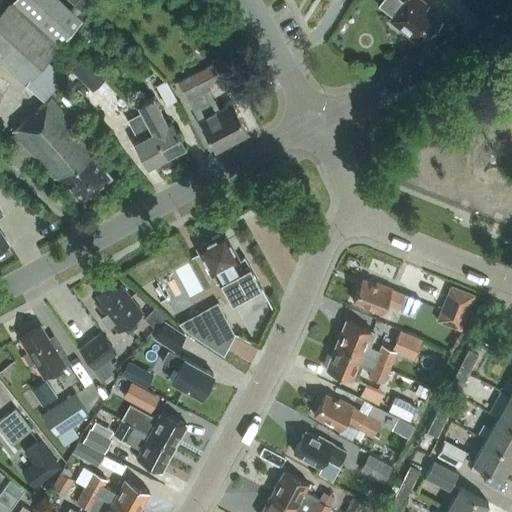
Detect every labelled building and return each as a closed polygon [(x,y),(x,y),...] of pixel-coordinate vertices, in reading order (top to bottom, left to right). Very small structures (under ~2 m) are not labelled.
[(81,18),(61,0),(10,0),(0,12),(0,60),(23,82),(24,81),(41,97),(63,73),(46,57),(81,18)] [(401,0),(380,0),(378,4),(392,16),(390,19),(408,34),(407,36),(413,40),(415,39),(417,41),(426,30),(431,34),(442,22),(426,9),(428,6),(421,0),(404,0),(403,1),(401,0)] [(121,37),(112,48),(123,59),(133,47),(121,37)] [(211,63),(178,81),(214,149),(215,148),(215,149),(247,132),(247,131),(232,101),(219,108),(206,85),(230,72),(221,55),(210,61),(211,63)] [(84,57),(72,69),(93,89),(104,78),(84,57)] [(167,104),(177,99),(166,79),(156,84),(167,104)] [(53,177),(56,174),(64,183),(65,182),(81,200),(110,175),(91,152),(95,148),(51,96),(12,129),(53,177)] [(138,104),(142,111),(166,155),(184,145),(171,121),(167,123),(152,96),(138,104)] [(139,139),(134,141),(148,165),(166,155),(142,111),(128,119),(139,139)] [(224,232),(197,246),(212,274),(215,280),(215,281),(216,282),(220,280),(229,297),(231,302),(261,286),(258,281),(244,254),(242,255),(243,257),(239,259),(224,232)] [(381,312),(385,302),(399,308),(405,294),(391,288),(391,287),(377,281),(376,283),(363,278),(353,300),(381,312)] [(121,284),(116,287),(111,280),(96,291),(101,299),(96,302),(105,313),(100,317),(107,326),(112,323),(118,330),(123,326),(128,333),(137,325),(133,319),(142,312),(121,284)] [(451,285),(441,309),(464,319),(474,294),(451,285)] [(405,294),(399,308),(414,314),(420,300),(405,294)] [(217,298),(179,318),(200,339),(226,352),(236,332),(217,298)] [(345,319),(335,343),(389,366),(395,350),(382,345),(379,350),(369,346),(375,333),(371,331),(371,330),(345,319)] [(186,334),(165,320),(153,337),(175,351),(186,334)] [(40,324),(19,336),(28,351),(24,353),(30,363),(34,361),(43,375),(69,359),(53,334),(48,337),(40,324)] [(422,339),(400,330),(394,343),(406,347),(403,353),(414,357),(422,339)] [(79,347),(95,368),(109,357),(116,352),(100,331),(79,347)] [(383,381),(389,366),(335,343),(325,368),(351,378),(352,377),(356,378),(361,365),(371,370),(369,376),(383,381)] [(469,371),(478,353),(469,348),(460,366),(469,371)] [(213,373),(184,357),(168,349),(162,360),(178,369),(171,380),(201,396),(213,373)] [(109,357),(95,368),(103,379),(110,373),(113,371),(111,368),(115,365),(109,357)] [(128,361),(122,374),(137,382),(144,369),(128,361)] [(460,389),(469,371),(460,366),(451,384),(460,389)] [(130,389),(126,396),(149,409),(157,393),(147,388),(134,381),(130,389)] [(378,398),(381,384),(368,381),(365,395),(378,398)] [(415,391),(425,396),(429,388),(419,383),(415,391)] [(39,400),(43,405),(57,395),(53,390),(39,400)] [(56,435),(88,414),(74,392),(42,413),(56,435)] [(353,405),(339,397),(338,399),(326,392),(314,414),(340,428),(345,419),(372,434),(380,421),(391,428),(398,416),(375,405),(370,415),(352,406),(353,405)] [(444,395),(436,413),(446,418),(447,415),(454,400),(444,395)] [(395,396),(388,409),(409,419),(416,406),(395,396)] [(511,424),(511,398),(508,396),(497,417),(511,424)] [(142,410),(130,404),(122,418),(173,446),(186,423),(161,410),(157,418),(142,410)] [(0,429),(11,443),(31,427),(15,407),(0,419),(0,429)] [(436,413),(427,431),(437,436),(446,418),(436,413)] [(511,454),(511,424),(497,417),(484,439),(511,454)] [(161,469),(173,446),(122,418),(114,433),(127,440),(126,440),(140,448),(136,456),(161,469)] [(111,438),(90,427),(83,439),(104,451),(111,438)] [(338,464),(345,450),(332,443),(332,442),(319,435),(318,437),(305,430),(293,451),(319,466),(325,457),(338,464)] [(28,479),(34,487),(61,466),(40,439),(24,451),(39,470),(28,479)] [(511,458),(511,454),(484,439),(472,461),(502,477),(511,458)] [(458,466),(466,451),(444,440),(437,454),(458,466)] [(103,453),(82,441),(76,452),(97,464),(103,453)] [(384,483),(393,466),(368,453),(359,469),(384,483)] [(434,460),(425,477),(449,489),(458,472),(434,460)] [(410,487),(419,469),(410,465),(401,482),(410,487)] [(64,468),(56,483),(70,490),(78,475),(64,468)] [(307,511),(326,511),(330,505),(318,498),(319,497),(305,489),(308,482),(284,469),(271,492),(307,511)] [(93,471),(85,486),(132,511),(137,511),(149,490),(125,477),(116,491),(103,484),(106,478),(93,471)] [(17,483),(10,478),(3,487),(11,492),(17,483)] [(401,505),(410,487),(401,482),(392,500),(401,505)] [(11,492),(18,497),(24,488),(17,483),(11,492)] [(99,511),(132,511),(85,486),(77,500),(99,511)] [(482,511),(488,502),(459,486),(447,507),(455,511),(482,511)] [(0,498),(4,502),(11,492),(3,487),(0,491),(0,498)] [(4,502),(11,507),(18,497),(11,492),(4,502)] [(307,511),(271,492),(260,511),(307,511)] [(371,511),(374,507),(352,495),(342,511),(371,511)] [(4,502),(0,507),(0,511),(7,511),(11,507),(4,502)]
